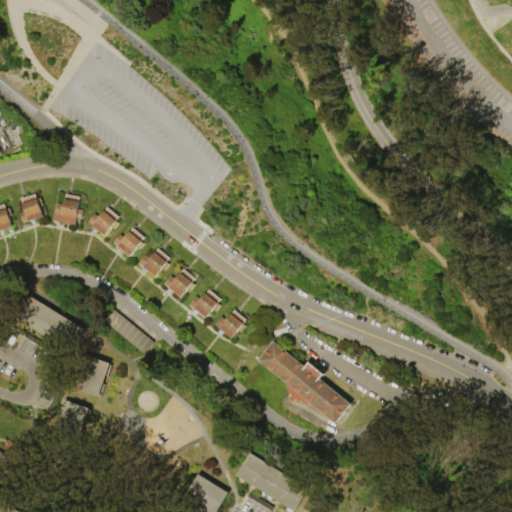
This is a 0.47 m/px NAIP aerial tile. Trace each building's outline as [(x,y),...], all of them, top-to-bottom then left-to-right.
[(0,130),(13,128),(15,137),(0,140),(0,130)] [(37,193),(39,199),(42,198),(45,206),(41,207),(45,217),(24,224),(20,213),(26,211),(21,198),(37,193)] [(82,197),(80,209),(84,210),(83,220),(78,219),(77,225),(54,221),(55,213),(57,214),(59,204),(65,205),(67,194),(82,197)] [(0,206),(6,204),(8,210),(11,209),(14,216),(10,217),(13,227),(0,231),(0,206)] [(121,217),(117,221),(120,224),(115,230),(112,227),(105,236),(89,222),(96,214),(100,218),(109,207),(121,217)] [(146,238),(143,242),(145,244),(140,251),(138,249),(131,257),(115,243),(121,235),(126,238),(134,228),(146,238)] [(172,258),(168,263),(171,265),(166,271),(163,269),(156,277),(139,263),(146,255),(151,259),(160,248),(172,258)] [(197,279),(193,284),(196,286),(192,291),(189,289),(182,297),(165,284),(172,276),(177,279),(185,269),(197,279)] [(222,299),(219,304),(221,306),(216,312),(213,310),(207,319),(190,305),(197,296),(202,300),(211,289),(222,299)] [(27,294),(83,329),(70,352),(13,317),(27,294)] [(114,309),(156,343),(147,354),(105,320),(114,309)] [(236,310),(248,320),(244,325),(247,327),(242,333),(239,330),(232,339),(216,325),(223,317),(227,320),(236,310)] [(275,341),(306,367),(310,363),(325,375),(321,379),(353,405),(337,424),(308,400),(305,404),(302,401),(301,402),(296,399),(293,403),(289,400),(292,396),(287,392),(289,390),(286,388),(288,384),(259,361),(275,341)] [(108,363),(96,396),(74,389),(86,355),(108,363)] [(62,399),(87,408),(80,429),(55,420),(62,399)] [(251,453),(309,489),(294,511),(292,511),(237,476),(251,453)] [(200,474),(230,494),(218,511),(207,511),(185,497),(200,474)] [(250,493),(274,507),(271,511),(247,497),(250,493)] [(0,511),(0,500),(18,511),(0,511)]
